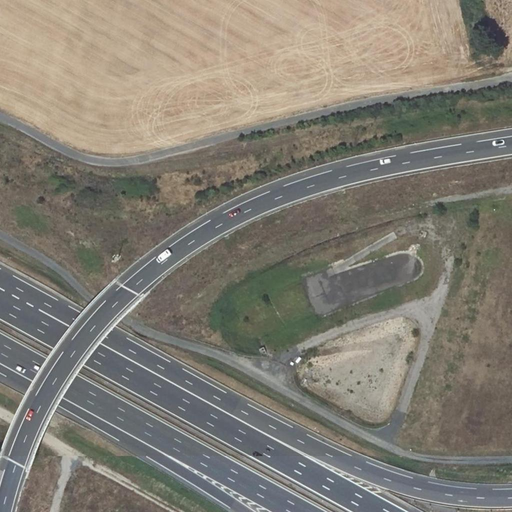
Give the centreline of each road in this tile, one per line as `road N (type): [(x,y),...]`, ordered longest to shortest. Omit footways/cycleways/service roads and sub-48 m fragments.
road 1 (motorway): [(511,145),(315,184),(178,250),(116,303),(58,377),(2,511)]
road 2 (unclassified): [(511,77),(331,109),(118,162),(86,159),(0,116)]
road 3 (motorway): [(511,497),(456,496),(373,474),(36,315)]
road 4 (motorway): [(379,511),(36,315)]
road 5 (motorway): [(0,350),(299,511)]
road 6 (motorway): [(0,358),(245,511)]
road 7 (track): [(178,511),(0,416)]
